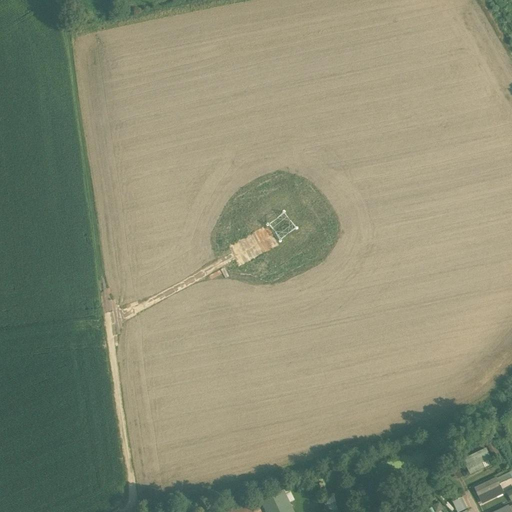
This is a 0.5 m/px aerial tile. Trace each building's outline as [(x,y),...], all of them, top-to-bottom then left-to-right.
[(499,454),(494,442),(487,445),(493,457),(499,454)] [(491,459),(486,448),(463,459),(470,474),(484,468),(482,463),(491,459)] [(462,476),(458,468),(453,470),(457,479),(462,476)] [(503,493),(496,478),(475,488),(482,503),(503,493)] [(258,511),(253,500),(227,511),(258,511)] [(338,511),(338,501),(327,502),(327,511),(338,511)] [(442,509),(439,503),(433,506),(436,511),(442,509)] [(460,511),(467,509),(464,503),(456,507),(457,511),(460,511)]
